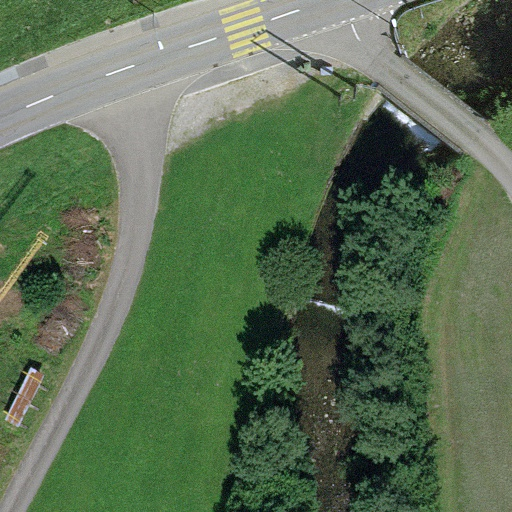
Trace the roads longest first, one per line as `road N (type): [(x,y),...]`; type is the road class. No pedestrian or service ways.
road 1 (tertiary): [(325,0),(0,120)]
road 2 (residential): [(342,0),(361,39),(511,181)]
